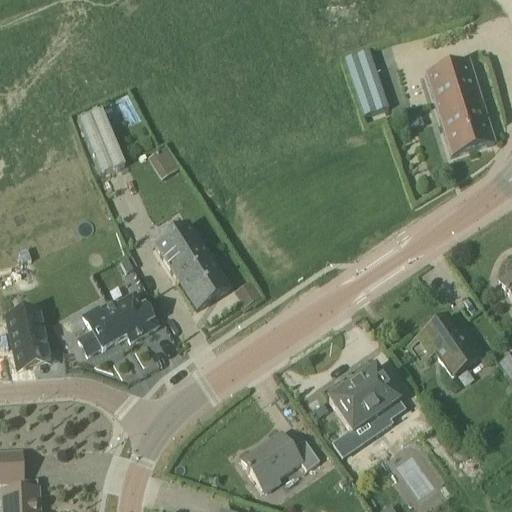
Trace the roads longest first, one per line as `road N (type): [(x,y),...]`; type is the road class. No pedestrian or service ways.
road 1 (tertiary): [(162,426),(511,179)]
road 2 (unknown): [(244,365),(348,511)]
road 3 (unclassified): [(0,391),(77,387),(162,426)]
